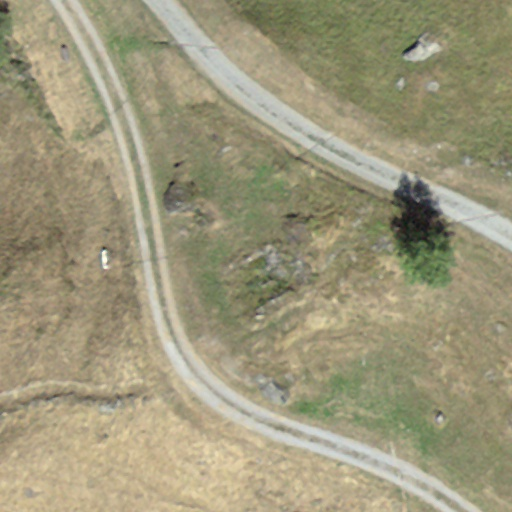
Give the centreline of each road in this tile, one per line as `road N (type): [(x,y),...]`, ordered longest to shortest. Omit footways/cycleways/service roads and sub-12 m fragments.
road 1 (track): [(55,0),(114,110),(174,334),(209,387),(257,422),(381,468),(457,511)]
road 2 (track): [(148,0),(252,103),(511,240)]
